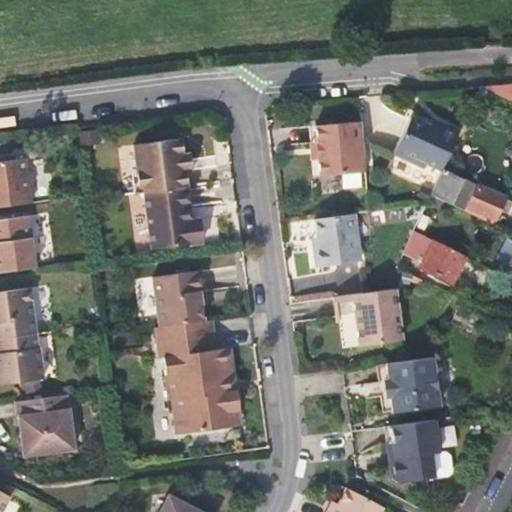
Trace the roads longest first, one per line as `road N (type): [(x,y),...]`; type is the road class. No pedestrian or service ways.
road 1 (residential): [(266,511),(285,469),(287,423),(240,80)]
road 2 (residential): [(0,111),(240,80)]
road 3 (residential): [(240,80),(417,65)]
